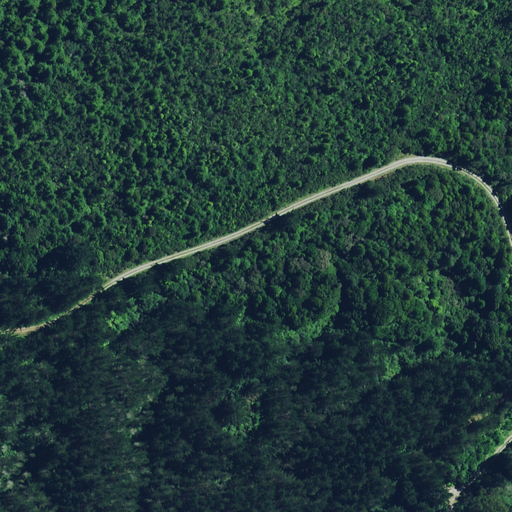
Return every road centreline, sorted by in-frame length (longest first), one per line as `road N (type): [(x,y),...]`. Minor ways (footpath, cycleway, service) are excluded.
road 1 (unclassified): [(0,334),(65,308),(149,256),(418,153),(462,167),(500,206),(511,248)]
road 2 (unclassified): [(511,370),(427,446),(438,476),(457,488),(511,449)]
